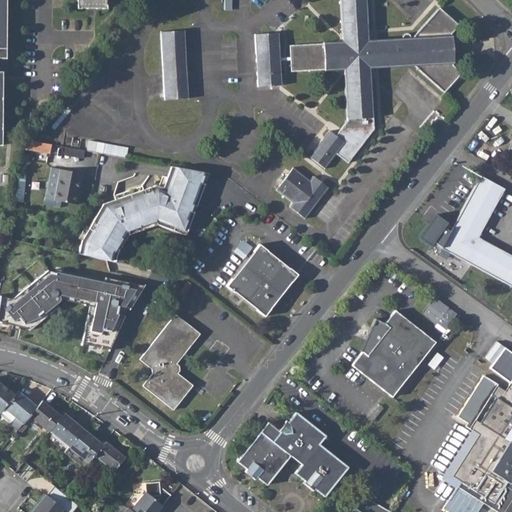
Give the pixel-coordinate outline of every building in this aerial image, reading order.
[(77,0),(77,6),(80,8),(103,8),(105,6),(105,0),(77,0)] [(339,0),(342,42),(289,45),(290,57),(290,60),(291,71),(344,68),(347,120),(335,135),(329,130),(309,156),(325,168),(336,153),(348,162),(374,128),(370,68),(414,66),(444,92),(461,73),(453,65),(452,53),(455,53),(454,44),(451,44),(451,33),(458,24),(439,7),(412,37),(410,37),(410,35),(406,33),(402,35),(402,37),(369,39),(366,0),(339,0)] [(160,32),(163,74),(186,72),(184,30),(160,32)] [(278,32),(254,34),(257,86),(281,85),(280,60),(280,57),(278,32)] [(94,60),(100,65),(110,53),(104,49),(94,60)] [(186,72),(163,74),(164,99),(188,98),(186,72)] [(51,144),(22,139),(21,148),(49,153),(51,144)] [(102,153),(126,158),(128,147),(104,143),(102,153)] [(66,155),(84,157),(85,149),(66,147),(66,155)] [(80,241),(78,253),(115,261),(117,252),(114,250),(120,238),(124,240),(128,234),(126,230),(154,220),(156,224),(184,235),(208,173),(170,166),(162,187),(155,184),(105,202),(102,203),(80,241)] [(328,188),(313,176),(310,180),(293,167),(276,189),(292,202),(289,206),(305,218),(328,188)] [(83,173),(59,168),(53,199),(74,203),(79,181),(81,181),(82,177),(83,173)] [(504,189),(480,175),(454,222),(448,222),(443,232),(446,238),(440,248),(511,286),(511,255),(477,237),(504,189)] [(23,183),(17,182),(15,203),(21,204),(23,183)] [(126,230),(128,234),(156,224),(154,220),(126,230)] [(114,250),(117,252),(124,240),(120,238),(114,250)] [(297,274),(258,244),(225,286),(264,316),(297,274)] [(89,314),(86,314),(81,339),(94,342),(93,346),(108,349),(123,314),(120,314),(122,306),(126,307),(128,295),(136,295),(143,284),(105,277),(104,281),(47,270),(11,298),(0,295),(0,321),(26,327),(37,318),(39,320),(57,306),(55,303),(57,302),(58,299),(57,295),(83,300),(83,304),(88,305),(91,306),(89,314)] [(128,295),(126,307),(129,307),(136,295),(128,295)] [(448,329),(459,313),(434,296),(422,312),(448,329)] [(378,345),(376,343),(367,355),(362,351),(351,364),(391,396),(435,342),(395,309),(384,323),(389,327),(380,338),(382,340),(378,345)] [(199,333),(175,314),(139,359),(151,368),(151,373),(142,385),(172,409),(192,385),(174,371),(173,366),(199,333)] [(26,327),(29,328),(39,320),(37,318),(26,327)] [(503,347),(496,341),(484,357),(492,363),(503,347)] [(511,511),(511,378),(504,391),(496,386),(490,394),(494,397),(479,422),(474,419),(468,428),(477,434),(450,476),(459,482),(457,486),(497,511),(511,511)] [(0,410),(3,407),(12,396),(5,391),(6,389),(0,383),(0,410)] [(36,406),(17,390),(13,394),(12,396),(3,407),(15,416),(23,423),(29,416),(36,406)] [(60,416),(41,400),(36,406),(29,416),(48,431),(49,430),(60,416)] [(272,440),(289,454),(301,463),(330,487),(347,466),(318,443),(324,434),(295,411),(287,421),(285,419),(277,429),(267,421),(259,431),(272,440)] [(82,429),(63,413),(60,416),(49,430),(61,440),(59,442),(66,448),(68,446),(82,429)] [(9,423),(17,430),(23,423),(15,416),(9,423)] [(102,444),(82,429),(68,446),(87,462),(94,454),(102,444)] [(272,440),(259,431),(236,460),(246,468),(244,470),(254,478),(256,476),(265,484),(289,454),(272,440)] [(124,457),(104,441),(102,444),(94,454),(113,470),(124,457)] [(63,451),(82,467),(87,462),(68,446),(66,448),(63,451)] [(330,487),(301,463),(294,472),(304,479),(302,482),(312,489),(314,487),(323,495),(330,487)] [(144,483),(145,491),(130,510),(132,511),(155,511),(170,495),(163,488),(159,489),(159,485),(158,481),(144,483)] [(66,511),(45,494),(30,511),(66,511)] [(391,511),(364,496),(355,508),(351,509),(349,511),(391,511)] [(132,511),(130,510),(121,503),(117,508),(121,511),(132,511)]
